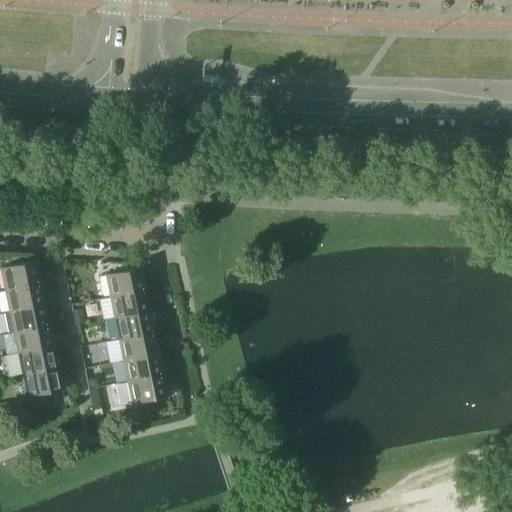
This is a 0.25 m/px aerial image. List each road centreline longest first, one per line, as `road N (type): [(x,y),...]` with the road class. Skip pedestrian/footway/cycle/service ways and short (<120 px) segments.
road 1 (secondary): [(164,104),(511,117)]
road 2 (residential): [(0,228),(148,237),(158,218),(164,104)]
